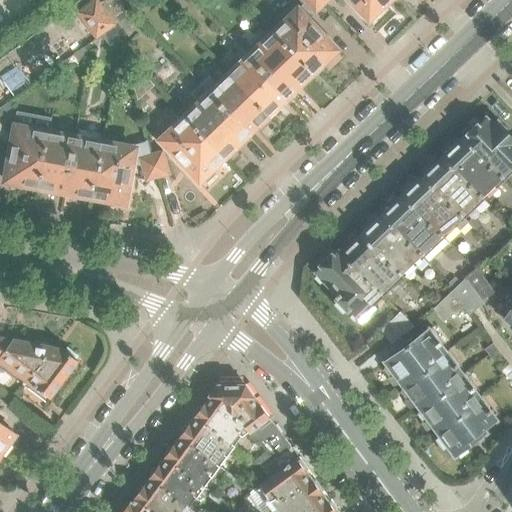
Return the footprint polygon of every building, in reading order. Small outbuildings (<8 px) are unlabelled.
[(89,29),(108,14),(101,4),(98,0),(94,0),(77,13),(89,29)] [(346,0),(349,2),(351,2),(368,20),(381,8),(386,8),(392,2),(392,0),(346,0)] [(275,35),(312,74),(313,73),(317,73),(323,67),(323,63),(336,51),(319,32),(319,30),(314,24),(312,25),(305,17),(312,10),(305,3),(286,22),(287,23),(275,35)] [(108,14),(89,29),(96,39),(104,33),(112,27),(115,24),(108,14)] [(112,27),(104,33),(112,44),(120,41),(115,24),(112,27)] [(237,45),(244,52),(248,49),(233,33),(229,37),(237,45)] [(311,75),(312,74),(275,35),(263,46),(261,45),(249,57),(271,79),(270,82),(286,99),(300,85),(304,86),(311,79),(311,75)] [(244,52),(237,45),(234,48),(241,55),(244,52)] [(84,47),(73,55),(78,62),(89,55),(84,47)] [(279,105),(286,99),(270,82),(271,79),(249,57),(241,65),(242,67),(231,77),(268,116),(269,115),(273,115),(279,109),(279,105)] [(268,116),(231,77),(220,87),(209,75),(200,83),(232,118),(237,118),(251,132),(256,127),(261,127),(267,121),(267,117),(268,116)] [(236,147),(251,132),(237,118),(232,118),(200,83),(186,97),(197,109),(187,119),(224,158),(225,157),(229,157),(236,151),(236,147)] [(511,166),(511,137),(497,122),(493,126),(486,118),(476,128),(468,124),(468,126),(462,131),(461,131),(464,139),(463,140),(476,154),(479,151),(484,152),(487,155),(487,161),(502,176),(511,166)] [(223,159),(224,158),(187,119),(176,129),(175,128),(161,141),(149,145),(157,154),(164,159),(171,152),(175,156),(174,158),(180,164),(182,164),(199,181),(212,169),(217,169),(223,163),(223,159)] [(39,188),(49,134),(33,131),(34,128),(16,125),(14,135),(5,133),(0,125),(0,136),(1,139),(12,141),(12,145),(9,147),(8,154),(9,156),(5,181),(23,185),(25,188),(34,190),(38,187),(39,188)] [(91,197),(101,144),(86,141),(86,138),(80,137),(82,128),(77,127),(75,136),(65,192),(75,194),(78,198),(87,200),(90,197),(91,197)] [(54,190),(65,192),(75,136),(65,134),(65,137),(49,134),(39,188),(42,191),(51,193),(54,190)] [(502,176),(487,161),(487,155),(484,152),(479,151),(476,154),(463,140),(455,147),(447,144),(448,145),(442,150),(441,150),(444,158),(442,159),(456,174),(459,171),(463,171),(467,174),(467,180),(481,195),(502,176)] [(116,147),(101,144),(91,197),(92,197),(95,201),(104,203),(107,200),(125,203),(130,178),(132,177),(133,171),(131,169),(132,164),(141,165),(141,159),(133,158),(135,147),(117,144),(116,147)] [(481,195),(467,180),(467,174),(463,171),(459,171),(456,174),(442,159),(435,166),(427,163),(427,164),(422,170),(420,170),(423,177),(422,179),(435,193),(439,189),(443,189),(447,194),(447,200),(461,215),(481,195)] [(461,215),(447,200),(447,194),(443,189),(439,189),(435,193),(422,179),(415,186),(407,182),(407,183),(401,189),(400,189),(403,197),(402,198),(415,212),(417,210),(423,210),(425,213),(425,219),(441,234),(452,224),(459,231),(465,226),(473,235),(477,231),(461,215)] [(441,234),(425,219),(425,213),(423,210),(417,210),(415,212),(402,198),(395,205),(387,202),(387,203),(381,209),(380,208),(383,216),(382,218),(395,232),(398,228),(403,229),(405,232),(405,238),(420,254),(441,234)] [(420,254),(405,238),(405,232),(403,229),(398,228),(395,232),(382,218),(374,224),(366,221),(367,222),(361,228),(360,227),(363,236),(361,237),(374,251),(377,248),(380,248),(384,252),(384,256),(400,273),(412,261),(421,271),(429,263),(420,254)] [(400,273),(384,256),(384,252),(380,248),(377,248),(374,251),(361,237),(354,244),(346,240),(346,242),(336,252),(354,270),(356,267),(380,292),(380,291),(400,273)] [(380,292),(356,267),(354,270),(336,252),(329,258),(322,255),(315,262),(318,269),(315,271),(317,273),(317,275),(323,281),(324,281),(337,294),(335,296),(337,298),(336,301),(345,310),(348,309),(361,324),(374,312),(370,307),(383,294),(380,291),(380,292)] [(494,292),(478,271),(476,269),(466,278),(482,301),(494,292)] [(484,304),(482,301),(466,278),(452,292),(463,307),(469,315),(484,304)] [(435,307),(444,299),(438,292),(429,301),(435,307)] [(444,299),(435,307),(433,309),(443,323),(463,307),(452,292),(444,299)] [(511,306),(510,305),(502,315),(511,323),(511,306)] [(392,341),(413,324),(399,311),(380,329),(392,341)] [(428,366),(446,352),(429,329),(386,361),(387,363),(383,370),(383,371),(384,371),(389,377),(389,378),(397,376),(403,384),(420,372),(423,373),(429,370),(428,366)] [(27,381),(53,348),(48,347),(49,344),(34,341),(34,344),(0,338),(0,372),(2,374),(6,373),(11,369),(27,381)] [(488,355),(497,349),(493,343),(484,350),(488,355)] [(53,348),(27,381),(29,382),(20,394),(45,412),(53,400),(50,398),(78,360),(76,359),(77,356),(68,349),(66,352),(64,350),(53,348)] [(492,361),(501,355),(497,349),(488,355),(492,361)] [(449,385),(463,375),(446,352),(428,366),(429,370),(423,373),(420,372),(403,384),(404,386),(400,393),(401,393),(406,399),(405,400),(406,401),(414,399),(420,407),(436,395),(442,399),(446,395),(446,387),(449,385)] [(463,409),(480,397),(463,375),(449,385),(446,387),(446,395),(442,399),(436,395),(420,407),(421,408),(416,415),(417,416),(418,416),(422,422),(422,423),(430,421),(436,429),(452,417),(458,420),(463,417),(463,409)] [(217,385),(209,396),(243,421),(248,430),(249,429),(251,431),(249,433),(262,444),(269,450),(270,451),(257,461),(264,466),(277,458),(280,456),(290,449),(290,445),(284,438),(275,425),(272,421),(245,385),(243,382),(219,382),(219,383),(217,385)] [(196,415),(194,417),(233,446),(243,434),(248,430),(243,421),(209,396),(202,406),(196,408),(196,415)] [(484,429),(496,419),(480,397),(463,409),(463,417),(458,420),(452,417),(436,429),(437,431),(433,438),(434,438),(439,445),(438,446),(439,446),(447,444),(455,455),(456,454),(461,457),(468,453),(466,447),(486,432),(484,429)] [(181,435),(179,437),(219,466),(233,446),(194,417),(187,426),(181,429),(181,435)] [(0,455),(1,456),(2,454),(5,456),(12,446),(10,444),(16,435),(0,423),(0,455)] [(165,456),(164,457),(204,487),(219,466),(179,437),(172,447),(166,449),(165,456)] [(264,466),(263,468),(269,477),(270,478),(299,456),(292,447),(290,449),(280,456),(277,458),(264,466)] [(251,459),(241,451),(237,455),(248,464),(251,459)] [(264,501),(250,511),(268,511),(315,478),(299,456),(270,478),(269,477),(254,487),(255,489),(264,501)] [(150,476),(149,478),(189,507),(204,487),(164,457),(157,467),(151,470),(150,476)] [(236,479),(226,471),(223,475),(233,483),(236,479)] [(190,508),(149,478),(142,487),(136,490),(135,496),(133,499),(134,499),(151,511),(194,511),(190,508)] [(315,478),(268,511),(313,511),(331,499),(315,478)] [(222,499),(211,492),(208,496),(218,504),(222,499)] [(151,511),(134,499),(132,501),(131,501),(130,502),(126,503),(123,508),(123,511),(122,511),(151,511)] [(339,511),(331,499),(313,511),(339,511)]
